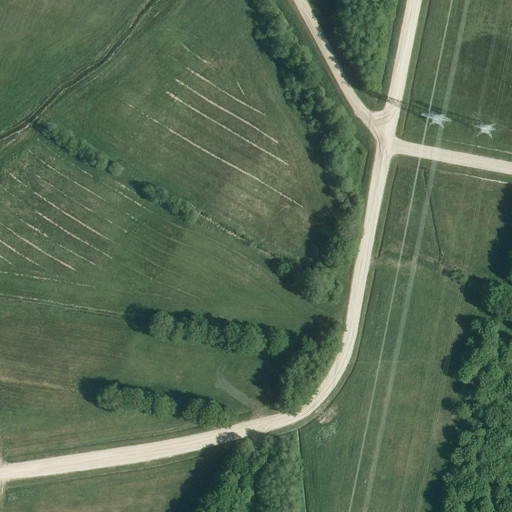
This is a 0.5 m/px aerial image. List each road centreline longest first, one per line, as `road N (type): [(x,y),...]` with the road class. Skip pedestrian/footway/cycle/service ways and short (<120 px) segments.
road 1 (track): [(299,0),(351,98),(389,129)]
road 2 (track): [(511,168),(385,145)]
